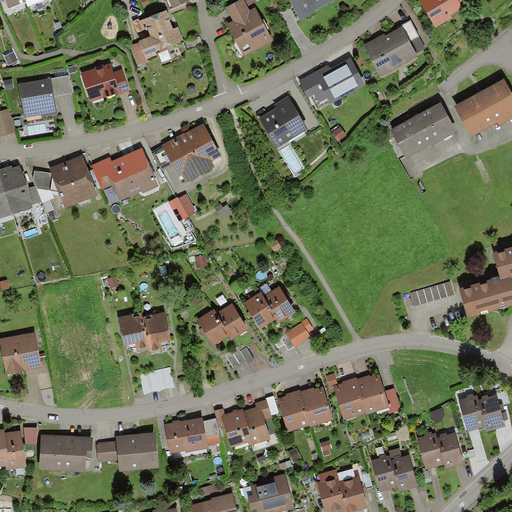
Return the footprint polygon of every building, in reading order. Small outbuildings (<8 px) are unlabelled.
[(162,0),(167,9),(182,0),(162,0)] [(230,19),(224,22),(240,54),(270,39),(253,7),(246,10),(240,0),(235,0),(223,6),(230,19)] [(286,0),(296,16),(326,0),(286,0)] [(418,0),(432,23),(460,7),(456,0),(418,0)] [(162,8),(140,17),(146,34),(135,38),(136,42),(127,46),(134,64),(145,60),(143,55),(152,52),(181,40),(176,26),(169,28),(162,8)] [(382,30),(361,42),(378,73),(423,48),(409,21),(384,34),(382,30)] [(11,52),(1,56),(6,66),(16,61),(11,52)] [(327,63),(307,75),(317,93),(322,90),(329,101),(363,82),(349,58),(331,69),(327,63)] [(108,63),(78,73),(87,100),(125,88),(119,70),(111,72),(108,63)] [(67,73),(15,82),(21,118),(55,112),(52,95),(70,92),(67,73)] [(511,93),(501,74),(454,102),(471,131),(495,117),(498,121),(511,113),(511,93)] [(11,79),(2,80),(3,90),(12,88),(11,79)] [(274,106),(256,116),(272,143),(304,125),(286,95),(272,103),(274,106)] [(436,100),(388,126),(404,156),(452,131),(436,100)] [(8,107),(0,109),(0,135),(14,132),(8,107)] [(202,123),(160,146),(175,173),(180,170),(185,179),(211,165),(207,158),(218,151),(202,123)] [(107,156),(89,164),(100,189),(110,185),(116,201),(155,184),(139,148),(109,161),(107,156)] [(48,172),(34,170),(30,177),(35,187),(36,187),(53,189),(64,208),(96,196),(79,155),(47,170),(48,172)] [(17,163),(0,169),(0,214),(41,200),(36,187),(35,187),(26,190),(17,163)] [(186,193),(167,203),(177,221),(186,216),(185,214),(194,210),(186,193)] [(220,208),(218,205),(212,209),(220,220),(230,212),(224,205),(220,208)] [(511,245),(491,252),(498,277),(507,274),(511,272),(511,245)] [(498,277),(457,289),(465,316),(511,301),(511,289),(507,274),(498,277)] [(113,277),(106,279),(109,289),(117,287),(113,277)] [(448,281),(408,293),(412,307),(452,295),(448,281)] [(269,290),(264,283),(256,288),(257,290),(274,315),(277,320),(293,310),(277,284),(269,290)] [(274,315),(257,290),(239,302),(255,327),(274,315)] [(197,294),(190,299),(195,305),(201,300),(197,294)] [(213,311),(228,332),(232,338),(246,328),(227,301),(213,311)] [(213,311),(211,307),(194,319),(211,344),(228,332),(213,311)] [(160,309),(139,315),(146,342),(148,349),(158,347),(156,338),(167,335),(160,309)] [(139,315),(138,310),(114,316),(121,341),(131,339),(133,346),(146,342),(139,315)] [(305,335),(300,328),(295,332),(300,338),(305,335)] [(32,330),(0,336),(0,358),(2,370),(39,363),(32,330)] [(237,352),(235,349),(223,358),(231,369),(244,360),(247,364),(253,360),(244,347),(237,352)] [(169,369),(138,376),(142,395),(173,388),(169,369)] [(428,369),(405,378),(415,401),(437,392),(428,369)] [(336,382),(332,372),(323,375),(327,385),(336,382)] [(354,378),(331,386),(342,419),(364,411),(365,413),(387,406),(382,390),(375,372),(355,380),(354,378)] [(298,389),(274,397),(285,430),(306,423),(307,425),(329,418),(319,385),(299,391),(298,389)] [(382,390),(387,406),(389,412),(400,408),(392,387),(382,390)] [(475,391),(455,397),(464,429),(482,424),(483,428),(502,422),(502,420),(506,419),(503,411),(499,412),(493,392),(477,397),(475,391)] [(221,407),(211,409),(213,418),(215,426),(222,424),(228,447),(248,441),(250,447),(268,442),(262,419),(269,417),(264,399),(253,402),(254,407),(242,410),(242,407),(223,412),(221,407)] [(199,416),(161,423),(166,451),(205,444),(203,436),(200,421),(199,416)] [(200,421),(203,436),(216,433),(215,426),(213,418),(200,421)] [(33,428),(23,428),(23,449),(34,448),(33,428)] [(0,429),(0,462),(2,462),(3,465),(21,462),(17,431),(1,433),(0,429)] [(112,440),(115,459),(117,469),(155,462),(150,429),(112,435),(112,440)] [(434,429),(413,435),(423,466),(440,461),(441,467),(461,461),(451,429),(435,434),(434,429)] [(87,434),(37,432),(36,466),(80,468),(81,452),(86,453),(87,434)] [(327,439),(317,442),(320,451),(330,448),(327,439)] [(112,440),(94,442),(97,462),(115,459),(112,440)] [(386,453),(368,459),(378,490),(395,485),(396,489),(414,484),(404,453),(399,454),(397,447),(386,451),(386,453)] [(298,457),(293,448),(286,452),(290,461),(298,457)] [(366,473),(364,474),(360,475),(363,485),(359,486),(355,471),(351,472),(350,468),(335,472),(334,468),(315,473),(317,480),(313,481),(322,510),(341,505),(343,511),(364,505),(360,493),(371,490),(366,473)] [(426,470),(420,472),(422,482),(429,480),(426,470)] [(250,491),(243,493),(247,507),(253,506),(255,511),(261,511),(291,504),(283,472),(270,476),(271,480),(248,486),(250,491)] [(421,482),(414,483),(416,491),(423,489),(421,482)] [(212,484),(199,488),(202,496),(215,492),(212,484)] [(209,499),(186,506),(188,511),(235,511),(229,491),(208,498),(209,499)]
